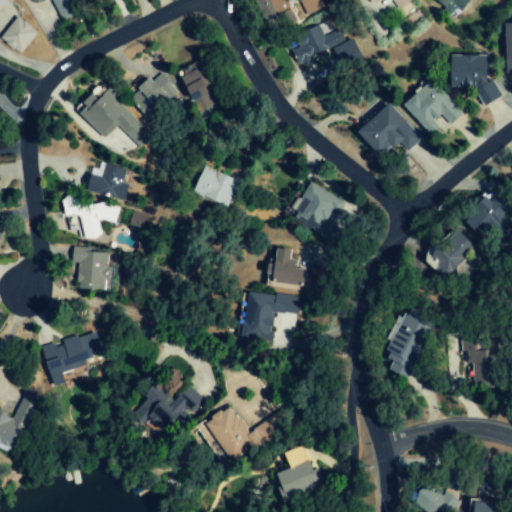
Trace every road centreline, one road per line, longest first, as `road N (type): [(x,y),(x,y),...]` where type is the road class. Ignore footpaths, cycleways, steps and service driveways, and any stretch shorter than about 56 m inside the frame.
road 1 (residential): [(383,511),(380,447),(362,395),(361,325),(373,272),(400,214),(511,129)]
road 2 (residential): [(28,291),(34,244),(27,132),(35,93),(188,0)]
road 3 (residential): [(400,214),(259,81),(213,0)]
road 4 (residential): [(511,436),(446,423),(380,447)]
